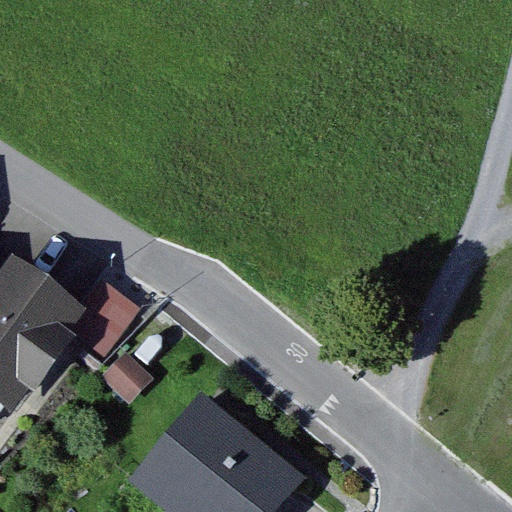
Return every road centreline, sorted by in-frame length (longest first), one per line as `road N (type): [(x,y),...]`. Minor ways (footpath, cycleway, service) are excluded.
road 1 (unclassified): [(449,482),(220,296),(0,160)]
road 2 (track): [(511,109),(473,235),(385,428)]
